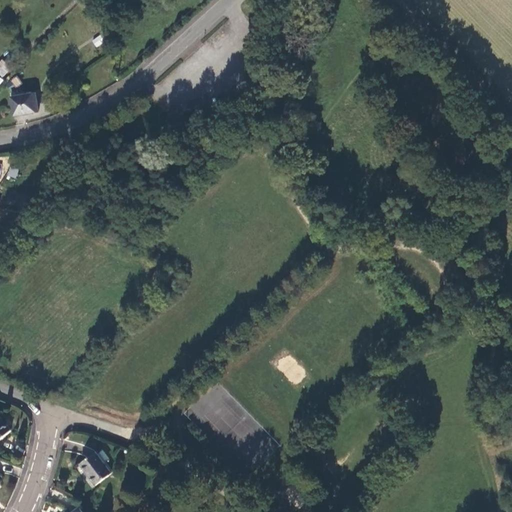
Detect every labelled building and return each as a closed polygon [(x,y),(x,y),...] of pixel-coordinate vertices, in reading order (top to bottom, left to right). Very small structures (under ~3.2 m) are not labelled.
[(101,35),(92,39),(96,47),(105,43),(101,35)] [(0,60),(0,76),(2,78),(11,68),(1,59),(0,60)] [(16,88),(22,83),(17,75),(10,80),(16,88)] [(33,92),(12,97),(15,115),(36,110),(33,92)] [(19,167),(12,164),(8,174),(16,176),(19,167)] [(0,441),(12,432),(0,417),(0,441)] [(113,475),(97,454),(82,466),(97,486),(113,475)]
